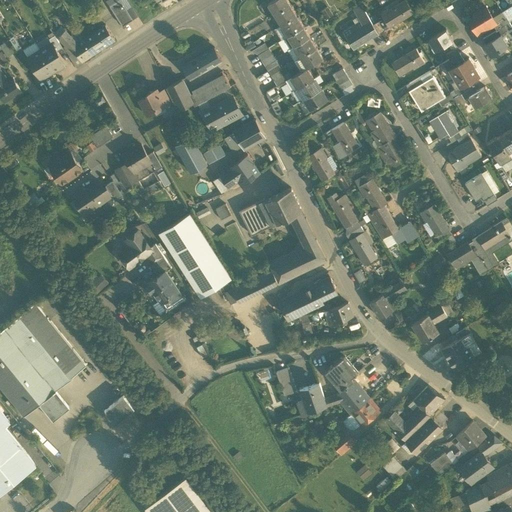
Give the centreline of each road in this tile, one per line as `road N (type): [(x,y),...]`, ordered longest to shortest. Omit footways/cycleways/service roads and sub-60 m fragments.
road 1 (residential): [(277,140),(378,337)]
road 2 (residential): [(371,65),(378,52),(450,8),(511,106)]
road 3 (unclassified): [(378,337),(241,363),(178,401)]
road 4 (residential): [(378,337),(511,435)]
road 5 (residential): [(206,3),(277,140)]
road 6 (track): [(178,401),(262,511)]
road 7 (secondary): [(206,3),(97,72)]
road 8 (residential): [(97,72),(136,131),(91,164)]
road 9 (residential): [(436,172),(371,65)]
road 10 (residential): [(277,140),(362,90),(371,65)]
road 11 (unclassified): [(107,303),(178,401)]
